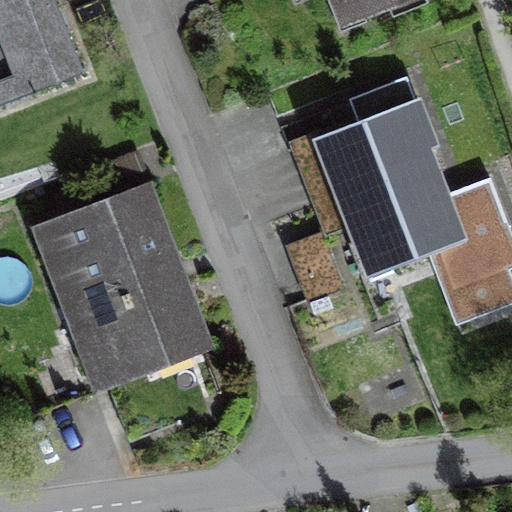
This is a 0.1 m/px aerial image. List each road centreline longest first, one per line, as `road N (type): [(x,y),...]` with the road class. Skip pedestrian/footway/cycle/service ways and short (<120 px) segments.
road 1 (residential): [(308,488),(246,282),(137,0)]
road 2 (residential): [(308,488),(434,495),(511,476)]
road 3 (residential): [(159,511),(308,488)]
